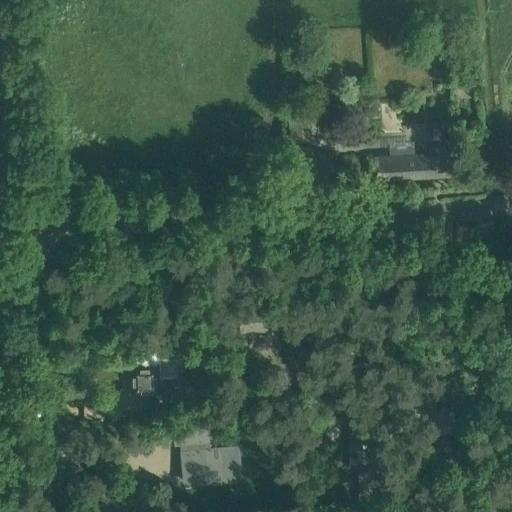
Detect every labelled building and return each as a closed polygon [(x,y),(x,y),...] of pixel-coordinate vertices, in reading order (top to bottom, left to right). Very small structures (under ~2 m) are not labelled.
[(287,114),(289,139),(308,138),(306,113),(287,114)] [(374,157),(376,180),(458,175),(457,152),(444,153),(444,147),(430,148),(430,154),(374,157)] [(292,149),(293,160),(294,180),(335,177),(333,153),(313,154),(313,148),(292,149)] [(238,303),(239,332),(272,330),(270,301),(238,303)] [(129,365),(130,393),(172,392),(171,379),(157,380),(156,365),(129,365)] [(485,374),(485,404),(500,404),(500,374),(485,374)] [(402,396),(406,420),(425,416),(427,427),(455,423),(452,407),(437,409),(434,391),(402,396)] [(372,465),(373,415),(346,414),(344,464),(372,465)] [(207,448),(205,431),(197,431),(199,449),(183,450),(185,471),(237,466),(235,445),(207,448)] [(372,483),(360,483),(360,498),(372,498),(372,483)]
